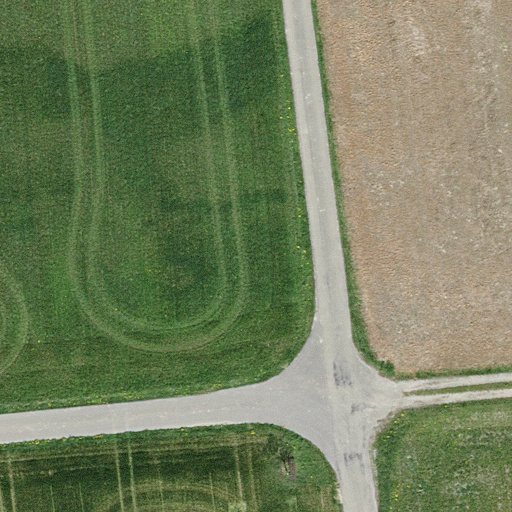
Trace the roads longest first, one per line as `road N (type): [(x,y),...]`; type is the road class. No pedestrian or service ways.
road 1 (unclassified): [(296,0),(345,396)]
road 2 (unclassified): [(345,396),(0,426)]
road 3 (track): [(345,396),(511,382)]
